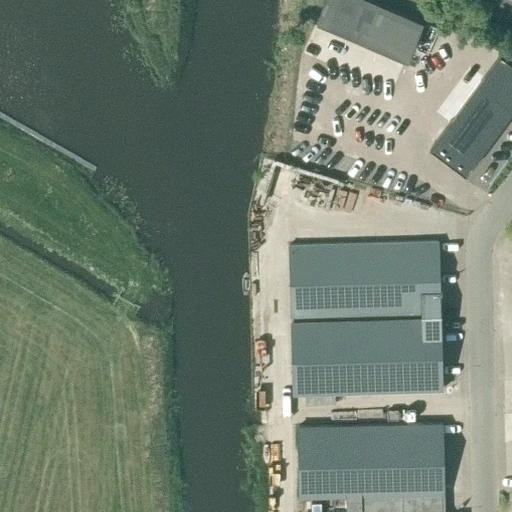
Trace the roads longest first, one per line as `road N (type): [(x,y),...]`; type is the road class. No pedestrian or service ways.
road 1 (residential): [(484,511),(478,247),(511,190)]
road 2 (track): [(116,327),(130,285),(127,261),(104,231),(0,185)]
road 3 (track): [(0,149),(56,181),(104,231)]
